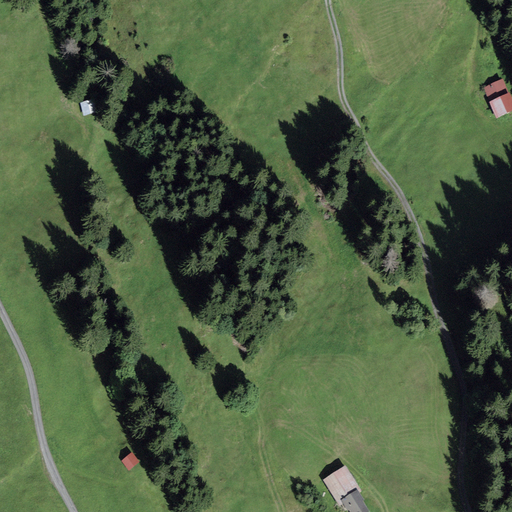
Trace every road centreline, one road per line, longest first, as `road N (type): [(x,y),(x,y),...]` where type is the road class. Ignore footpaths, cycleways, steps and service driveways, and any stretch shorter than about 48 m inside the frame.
road 1 (track): [(327,0),(340,91),(419,234),(463,392),(466,511)]
road 2 (unclassified): [(72,511),(44,451),(27,367),(0,314)]
